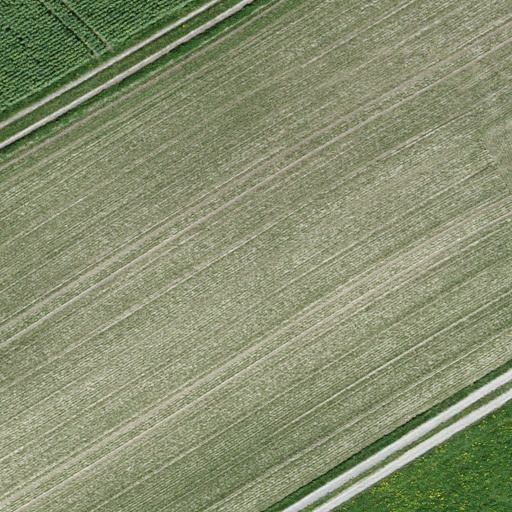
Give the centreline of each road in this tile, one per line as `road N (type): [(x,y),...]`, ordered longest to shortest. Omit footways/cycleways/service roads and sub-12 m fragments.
road 1 (track): [(511,384),(284,511)]
road 2 (track): [(0,122),(219,0)]
